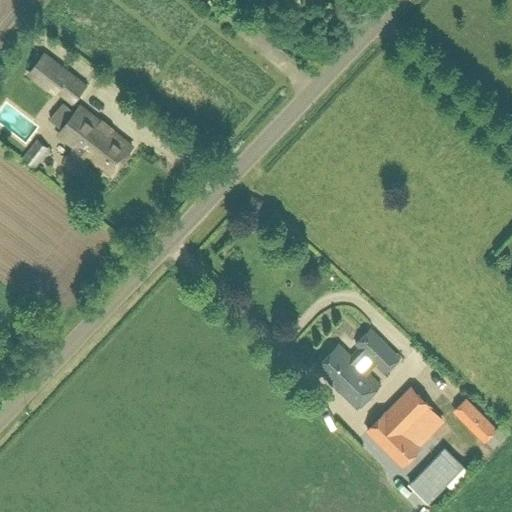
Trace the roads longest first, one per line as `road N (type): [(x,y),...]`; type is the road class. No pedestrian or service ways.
road 1 (unclassified): [(0,408),(393,0)]
road 2 (unknown): [(164,238),(353,432)]
